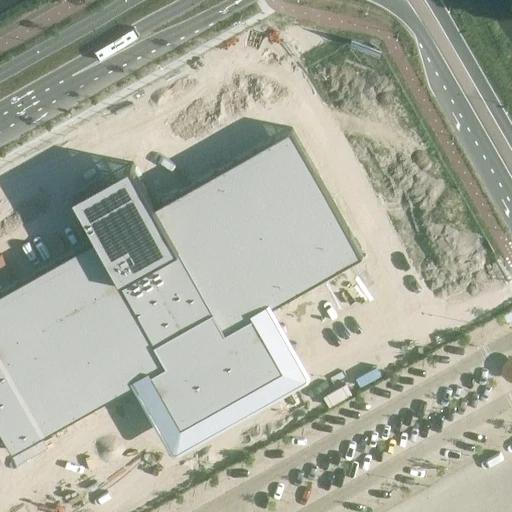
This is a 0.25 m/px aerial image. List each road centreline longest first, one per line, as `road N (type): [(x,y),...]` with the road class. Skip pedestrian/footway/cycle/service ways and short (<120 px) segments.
road 1 (unclassified): [(511,285),(107,511)]
road 2 (tertiary): [(396,0),(511,198)]
road 3 (tertiary): [(87,72),(245,0)]
road 4 (trunk): [(511,138),(431,0)]
road 5 (tertiary): [(127,0),(0,72)]
road 6 (tertiary): [(87,72),(190,0)]
